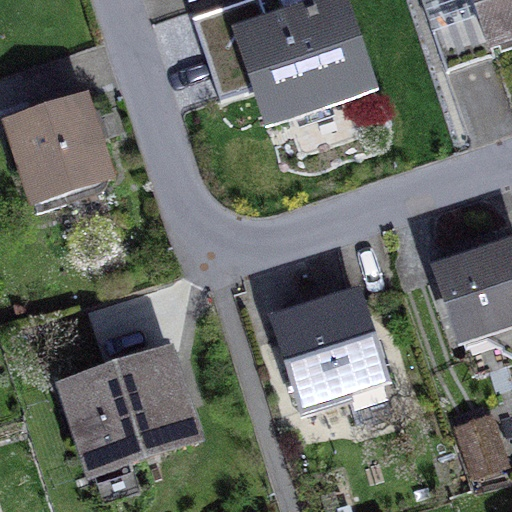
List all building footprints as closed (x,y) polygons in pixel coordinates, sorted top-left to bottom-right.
[(496,58),(493,50),(511,43),(511,0),(421,0),(447,74),(496,58)] [(270,31),(260,2),(194,24),(200,25),(219,81),(219,74),(227,71),(236,96),(220,102),(221,104),(258,92),(270,126),(300,116),(298,110),(323,102),(324,108),(370,92),(341,7),(270,31)] [(89,123),(84,109),(12,133),(39,215),(66,206),(72,193),(108,182),(96,144),(103,142),(96,120),(89,123)] [(479,377),(511,365),(511,254),(489,262),(474,258),(466,268),(439,277),(462,344),(467,342),(479,377)] [(346,396),(382,384),(356,304),(280,329),(308,417),(349,404),(346,396)] [(194,445),(168,365),(68,397),(94,477),(194,445)] [(364,423),(392,414),(382,384),(346,396),(349,404),(358,401),(364,423)] [(459,434),(476,481),(506,471),(490,424),(459,434)]
